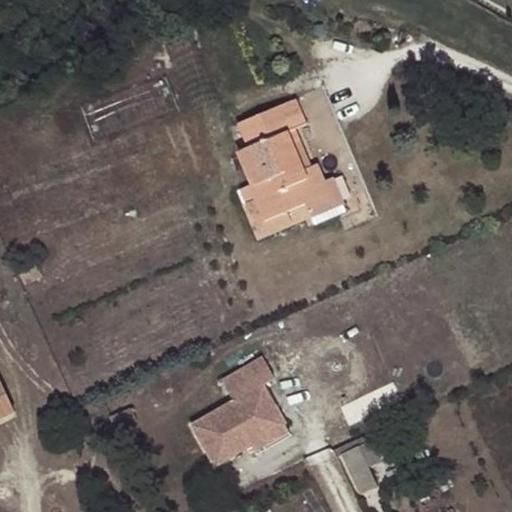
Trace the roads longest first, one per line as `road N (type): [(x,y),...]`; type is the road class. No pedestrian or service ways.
road 1 (unknown): [(511,92),(449,64),(386,61),(343,107)]
road 2 (track): [(42,511),(23,376),(0,324)]
